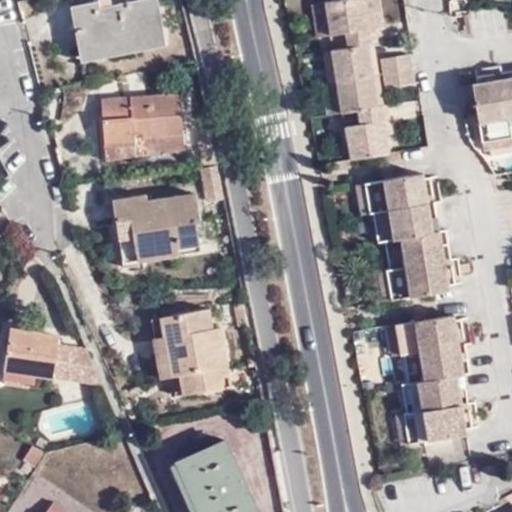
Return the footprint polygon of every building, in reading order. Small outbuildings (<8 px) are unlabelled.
[(70,8),(79,54),(163,38),(156,0),(137,0),(98,8),(97,2),(70,8)] [(313,2),(318,35),(331,33),(326,0),(313,2)] [(369,43),(378,42),(376,27),(369,28),(367,13),(365,0),(328,0),(326,0),(331,33),(347,31),(349,46),(369,43)] [(365,0),(367,13),(374,12),(383,11),(380,0),(365,0)] [(369,28),(376,27),(374,12),(367,13),(369,28)] [(331,33),(333,48),(349,46),(347,31),(331,33)] [(163,38),(79,54),(80,62),(164,45),(163,38)] [(333,48),(332,48),(336,80),(374,74),(369,43),(349,46),(333,48)] [(321,51),(326,82),(336,80),(332,48),(321,51)] [(383,73),(413,68),(410,54),(380,58),(383,73)] [(511,70),(503,73),(501,66),(476,70),(478,84),(480,97),(475,101),(476,116),(486,114),(487,122),(477,123),(481,142),(511,137),(511,70)] [(415,83),(413,68),(383,73),(385,88),(415,83)] [(374,74),(336,80),(341,112),(358,109),(379,106),(374,74)] [(322,82),(327,114),(341,112),(336,80),(326,82),(322,82)] [(144,138),(162,137),(181,136),(178,94),(101,100),(105,158),(145,155),(144,138)] [(389,120),(387,104),(379,106),(358,109),(361,123),(345,125),(348,143),(351,160),(389,153),(385,134),(384,120),(389,120)] [(476,116),(477,123),(487,122),(486,114),(476,116)] [(384,120),(385,134),(392,133),(389,120),(384,120)] [(342,144),(348,143),(345,125),(339,126),(342,144)] [(181,136),(162,137),(162,152),(182,151),(181,136)] [(511,137),(481,142),(482,150),(511,145),(511,137)] [(213,165),(211,150),(200,151),(201,166),(213,165)] [(221,198),(215,166),(200,169),(208,201),(221,198)] [(409,182),(425,180),(424,174),(409,176),(409,182)] [(386,269),(391,299),(411,295),(410,286),(418,285),(419,294),(434,292),(433,286),(448,284),(461,282),(456,257),(450,258),(445,230),(439,231),(435,203),(440,202),(436,177),(425,180),(409,182),(409,176),(394,179),(396,188),(387,189),(385,180),(366,183),(370,213),(372,213),(377,241),(384,240),(388,269),(386,269)] [(394,179),(385,180),(387,189),(396,188),(394,179)] [(366,183),(358,185),(362,214),(370,213),(366,183)] [(197,221),(194,195),(144,202),(143,197),(112,202),(122,261),(197,251),(193,222),(197,221)] [(378,270),(382,300),(391,299),(386,269),(378,270)] [(434,292),(449,289),(448,284),(433,286),(434,292)] [(410,286),(411,295),(419,294),(418,285),(410,286)] [(249,325),(245,303),(233,305),(237,327),(249,325)] [(181,376),(183,394),(228,386),(219,329),(212,330),(207,310),(170,316),(173,337),(166,338),(171,377),(181,376)] [(159,379),(171,377),(166,338),(173,337),(170,316),(152,320),(159,379)] [(435,437),(451,434),(450,429),(465,426),(477,425),(473,400),(468,400),(463,372),(469,372),(465,343),(470,343),(467,318),(454,320),(439,321),(438,317),(424,319),(425,329),(417,330),(416,321),(396,324),(400,353),(403,353),(407,380),(401,382),(405,410),(403,410),(408,441),(428,438),(427,428),(434,427),(435,437)] [(424,319),(416,321),(417,330),(425,329),(424,319)] [(396,324),(388,325),(392,354),(400,353),(396,324)] [(33,373),(85,381),(88,374),(76,345),(57,343),(58,334),(11,328),(4,376),(32,380),(33,373)] [(76,345),(88,374),(85,381),(102,383),(87,347),(76,345)] [(173,396),(183,394),(181,376),(171,377),(173,396)] [(408,441),(403,410),(396,411),(400,441),(408,441)] [(451,434),(466,433),(465,426),(450,429),(451,434)] [(428,438),(435,437),(434,427),(427,428),(428,438)] [(254,511),(223,441),(175,464),(196,511),(254,511)]
